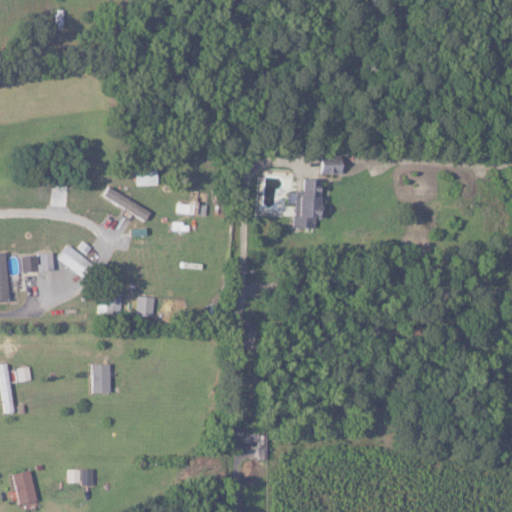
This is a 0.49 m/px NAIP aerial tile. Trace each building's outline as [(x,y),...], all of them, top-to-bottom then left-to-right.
[(317,173),(337,173),(337,154),(316,155),(317,173)] [(155,184),(154,168),(133,169),(134,185),(155,184)] [(318,179),(299,178),(298,193),(293,193),(293,215),(288,215),(288,226),(311,227),(311,216),(317,216),(318,179)] [(90,263),(64,244),(54,258),(79,277),(90,263)] [(49,269),(49,252),(36,252),(37,270),(49,269)] [(118,295),(110,294),(111,282),(96,282),(95,312),(117,313),(118,295)] [(0,363),(0,412),(10,411),(5,363),(0,363)] [(87,363),(88,392),(106,392),(106,363),(87,363)] [(247,459),(263,459),(263,433),(246,433),(247,459)] [(64,468),(64,483),(89,484),(89,469),(64,468)] [(8,474),(16,504),(33,499),(25,469),(8,474)]
